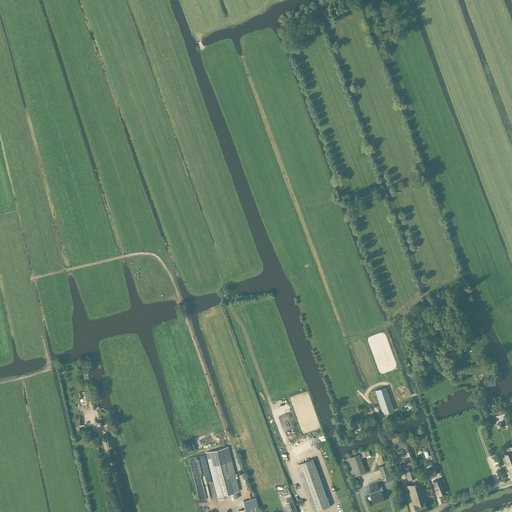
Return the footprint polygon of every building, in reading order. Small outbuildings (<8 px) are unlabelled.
[(385,388),(376,391),(381,406),(390,402),(385,388)] [(390,402),(381,406),(383,413),(393,410),(390,402)] [(505,416),(496,419),(497,422),(497,423),(499,428),(508,425),(505,416)] [(104,423),(105,423),(104,418),(102,419),(102,418),(96,419),(97,426),(104,425),(104,423)] [(231,460),(227,447),(206,452),(210,465),(218,496),(230,493),(232,499),(238,498),(236,491),(239,491),(231,460)] [(511,477),(511,476),(511,451),(503,455),(511,477)] [(366,472),(359,454),(344,459),(351,478),(366,472)] [(330,505),(313,458),(298,463),(315,511),(330,505)] [(379,466),(383,478),(391,475),(387,463),(379,466)] [(407,480),(417,477),(413,465),(412,465),(404,468),(403,468),(407,480)] [(434,468),(433,465),(432,465),(426,468),(427,471),(426,471),(429,478),(434,476),(434,475),(437,474),(434,468)] [(438,496),(446,493),(440,478),(433,481),(438,496)] [(424,501),(427,501),(420,481),(407,485),(410,493),(416,511),(426,507),(424,501)] [(371,495),(369,495),(371,499),(372,499),(374,504),(375,503),(376,504),(379,503),(379,502),(385,500),(383,495),(384,495),(383,490),(381,491),(380,488),(379,489),(377,483),(369,486),(371,492),(370,492),(371,495)] [(399,506),(405,504),(402,495),(396,497),(399,506)] [(256,497),(243,501),(245,508),(251,507),(258,505),(256,497)] [(286,502),(288,511),(296,511),(293,500),(286,502)]
